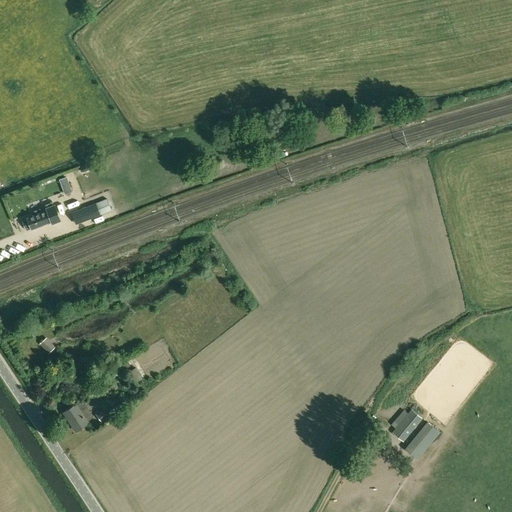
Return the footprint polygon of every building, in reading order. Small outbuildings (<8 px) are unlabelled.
[(67,178),(59,181),(65,195),(72,193),(67,178)] [(107,199),(72,213),(77,224),(111,210),(107,199)] [(28,219),(23,220),(26,229),(31,226),(31,229),(51,221),(52,223),(56,222),(60,220),(55,207),(54,205),(46,208),(47,210),(41,212),(40,209),(32,212),(34,215),(27,218),(28,219)] [(149,316),(133,324),(143,344),(131,350),(145,377),(173,363),(149,316)] [(46,337),(39,344),(48,352),(54,346),(46,337)] [(58,364),(59,376),(69,376),(69,363),(58,364)] [(136,368),(128,372),(136,385),(143,381),(136,368)] [(124,393),(118,398),(124,406),(131,401),(124,393)] [(112,401),(96,413),(103,422),(119,411),(112,401)] [(74,405),(64,412),(76,431),(88,422),(87,421),(93,417),(84,402),(75,407),(74,405)] [(411,409),(392,433),(403,442),(422,418),(411,409)] [(427,422),(405,449),(418,460),(440,433),(427,422)]
